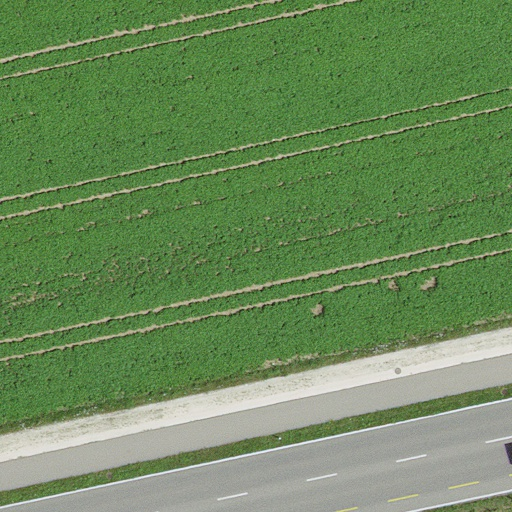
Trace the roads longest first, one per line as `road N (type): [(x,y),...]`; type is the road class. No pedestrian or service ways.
road 1 (track): [(0,442),(511,334)]
road 2 (primary): [(167,511),(511,438)]
